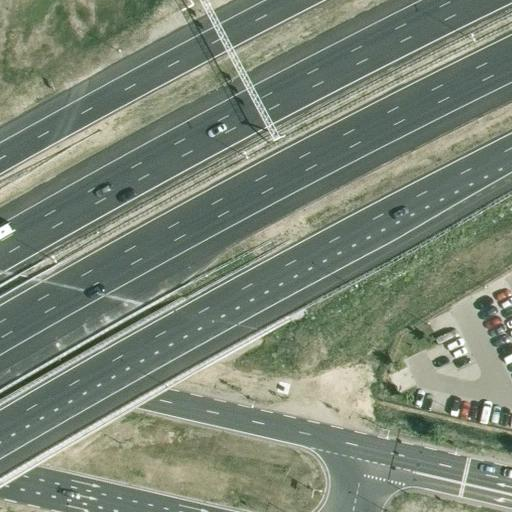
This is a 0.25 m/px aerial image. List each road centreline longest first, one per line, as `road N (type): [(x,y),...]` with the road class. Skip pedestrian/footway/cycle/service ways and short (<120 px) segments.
road 1 (motorway): [(0,426),(511,149)]
road 2 (motorway): [(0,330),(511,56)]
road 3 (motorway): [(470,0),(0,255)]
road 4 (primary): [(370,449),(0,365)]
road 5 (motorway): [(295,0),(0,158)]
road 6 (primary): [(0,471),(177,511)]
road 7 (primary): [(511,482),(370,449)]
